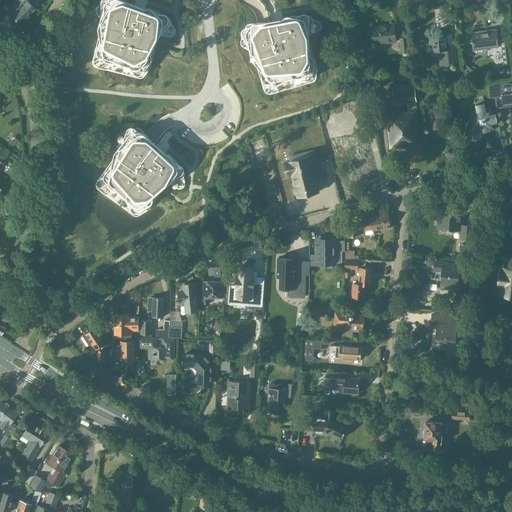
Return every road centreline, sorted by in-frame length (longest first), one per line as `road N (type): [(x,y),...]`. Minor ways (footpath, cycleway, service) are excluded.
road 1 (residential): [(377,473),(209,433),(108,379),(50,332),(196,254),(400,195)]
road 2 (residential): [(377,473),(400,195)]
road 3 (residential): [(11,250),(35,152),(16,64)]
road 4 (secondary): [(308,511),(151,436)]
road 5 (secondary): [(151,436),(4,345)]
road 6 (secondary): [(0,361),(151,436)]
road 7 (residential): [(93,495),(88,437),(0,381)]
road 8 (residential): [(511,481),(377,473)]
